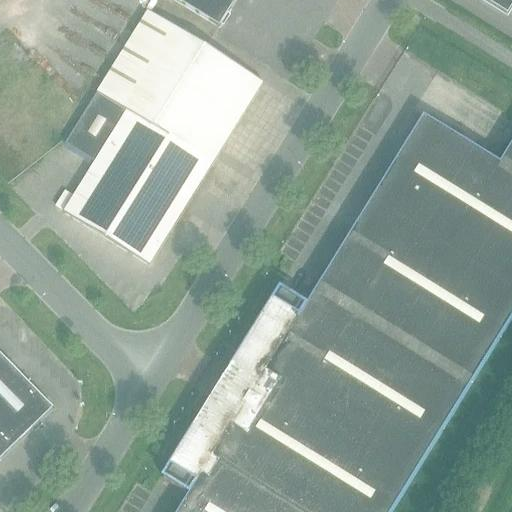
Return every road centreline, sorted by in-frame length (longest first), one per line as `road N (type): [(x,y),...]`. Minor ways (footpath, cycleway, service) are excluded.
road 1 (residential): [(145,385),(385,0)]
road 2 (unclassified): [(145,385),(0,237)]
road 3 (residential): [(66,511),(145,385)]
